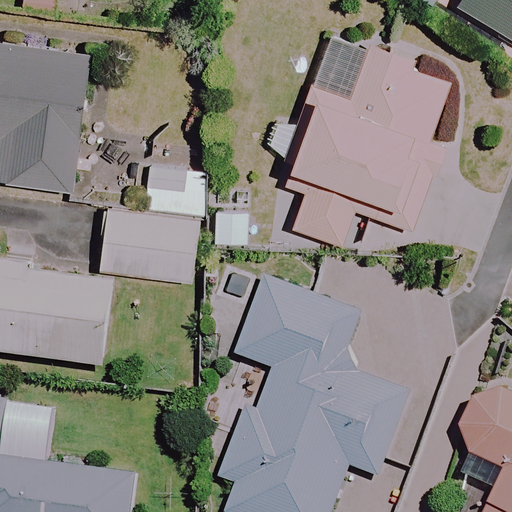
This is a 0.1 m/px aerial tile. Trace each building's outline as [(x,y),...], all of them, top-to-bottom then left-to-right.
[(511,0),(464,0),(460,7),(511,35),(511,0)] [(315,88),(285,182),(308,190),(304,203),(355,218),(357,211),(417,230),(444,146),(431,142),(450,80),(412,68),(416,55),(371,41),(352,99),(315,88)] [(89,53),(0,42),(0,136),(4,137),(0,171),(0,181),(74,190),(89,53)] [(206,172),(150,166),(145,212),(110,208),(103,270),(194,280),(206,172)] [(33,265),(0,260),(0,353),(108,367),(119,284),(32,273),(33,265)] [(366,313),(269,278),(241,354),(278,367),(261,414),(250,409),(225,477),(244,483),(233,511),(334,511),(352,465),(381,475),(412,391),(346,367),(366,313)] [(511,511),(511,393),(490,384),(453,468),(501,489),(490,511),(511,511)] [(40,407),(0,401),(0,511),(134,511),(140,475),(32,460),(40,407)]
